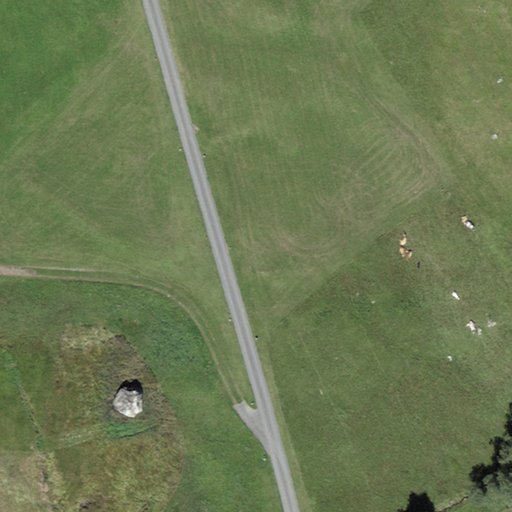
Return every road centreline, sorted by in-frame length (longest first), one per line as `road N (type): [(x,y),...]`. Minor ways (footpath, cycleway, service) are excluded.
road 1 (unclassified): [(292,511),(151,0)]
road 2 (track): [(0,270),(122,276),(174,291),(202,320),(243,406),(272,428)]
